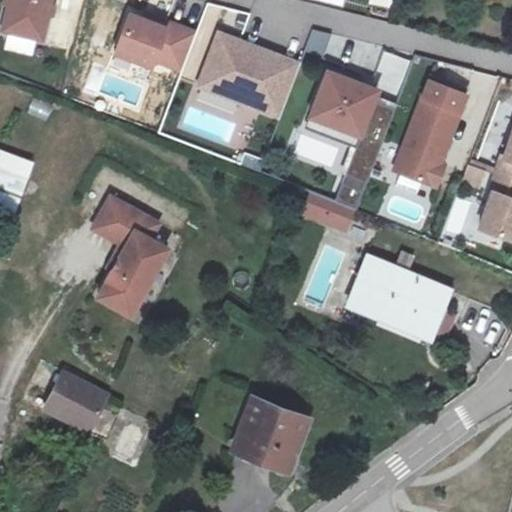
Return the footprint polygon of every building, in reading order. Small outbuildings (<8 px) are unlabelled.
[(48,0),(0,0),(0,3),(0,39),(37,48),(48,0)] [(209,5),(180,86),(269,119),(288,67),(236,48),(247,19),(209,5)] [(154,28),(123,16),(110,53),(172,76),(192,24),(159,12),(154,28)] [(324,55),(330,34),(313,29),(307,51),(324,55)] [(370,92),(318,72),(299,120),(351,140),(331,193),(356,203),(393,109),(367,99),(370,92)] [(418,105),(391,178),(434,194),(443,169),(440,168),(458,120),(418,105)] [(511,131),(502,160),(500,160),(494,176),(511,182),(511,131)] [(0,153),(0,208),(18,214),(33,162),(0,153)] [(463,183),(480,188),(485,171),(469,166),(463,183)] [(511,182),(494,176),(489,193),(491,194),(479,230),(511,241),(511,182)] [(300,214),(345,235),(356,211),(311,190),(300,214)] [(94,231),(132,252),(137,243),(163,259),(168,251),(151,241),(160,226),(113,199),(94,231)] [(133,310),(163,259),(137,243),(132,252),(130,255),(107,296),(133,310)] [(361,254),(339,309),(429,345),(451,289),(361,254)] [(36,408),(86,434),(104,400),(54,373),(36,408)] [(307,421),(251,400),(233,454),(287,473),(307,421)] [(131,425),(119,445),(132,452),(143,431),(131,425)]
